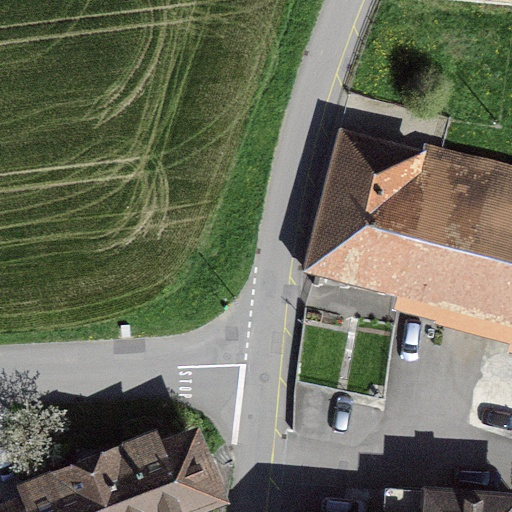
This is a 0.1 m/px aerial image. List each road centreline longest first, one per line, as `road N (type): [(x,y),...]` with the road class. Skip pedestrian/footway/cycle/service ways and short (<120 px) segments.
road 1 (residential): [(261,369),(276,228),(298,124),(342,0)]
road 2 (residential): [(261,369),(0,378)]
road 3 (residential): [(245,511),(261,369)]
